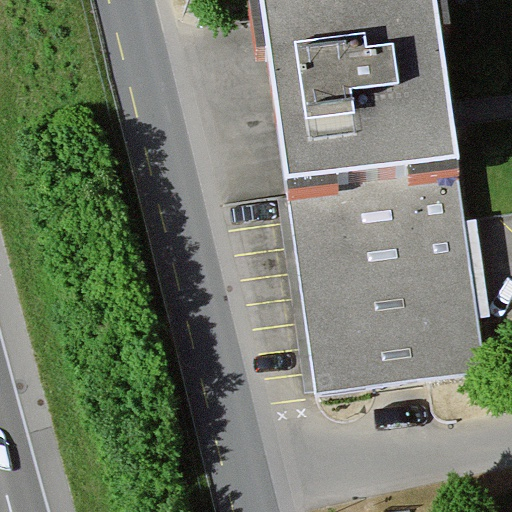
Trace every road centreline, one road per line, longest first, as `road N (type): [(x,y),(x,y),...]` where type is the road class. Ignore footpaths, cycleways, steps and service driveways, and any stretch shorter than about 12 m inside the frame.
road 1 (tertiary): [(129,0),(238,449)]
road 2 (residential): [(511,402),(238,449)]
